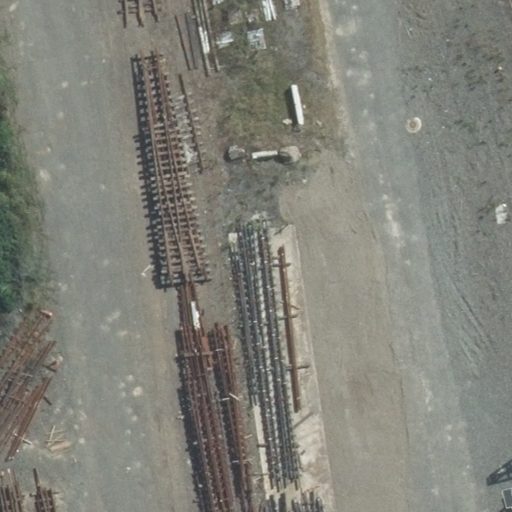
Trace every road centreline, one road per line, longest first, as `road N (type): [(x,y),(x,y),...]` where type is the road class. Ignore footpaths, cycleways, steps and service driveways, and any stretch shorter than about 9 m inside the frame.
road 1 (track): [(63,0),(82,66),(150,511)]
road 2 (track): [(384,511),(333,0)]
